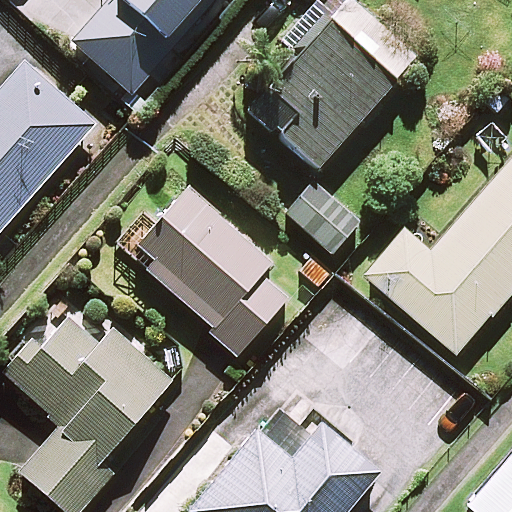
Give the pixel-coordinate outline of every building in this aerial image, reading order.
[(138,0),(80,65),(136,116),(172,76),(163,68),(224,0),(138,0)] [(412,62),(342,0),(323,0),(281,48),(295,60),(247,114),(314,173),(412,62)] [(0,233),(92,129),(22,66),(0,91),(0,233)] [(511,287),(511,160),(428,256),(403,234),(363,280),(451,357),(511,287)] [(357,225),(311,187),(285,219),(331,257),(357,225)] [(266,269),(185,193),(155,225),(145,215),(116,247),(235,357),(285,304),(258,279),(266,269)] [(169,385),(65,294),(7,360),(11,363),(0,375),(60,428),(18,476),(59,511),(81,511),(113,476),(99,464),(169,385)] [(347,511),(378,475),(319,425),(287,464),(254,436),(190,511),(347,511)] [(492,511),(481,502),(471,511),(492,511)]
